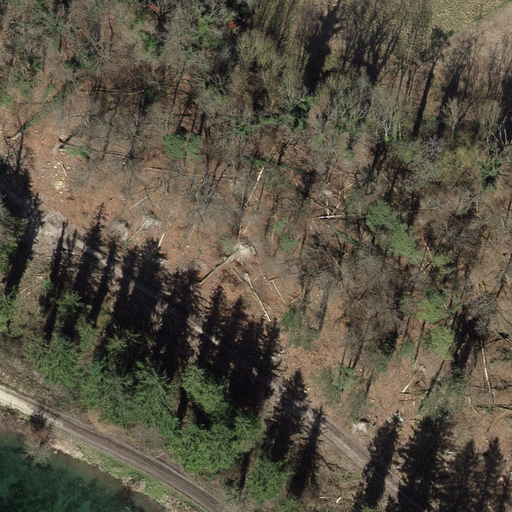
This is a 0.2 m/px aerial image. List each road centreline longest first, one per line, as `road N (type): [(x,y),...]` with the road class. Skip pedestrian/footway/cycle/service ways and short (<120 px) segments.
road 1 (track): [(0,185),(265,380),(425,511)]
road 2 (track): [(218,511),(132,457),(0,392)]
